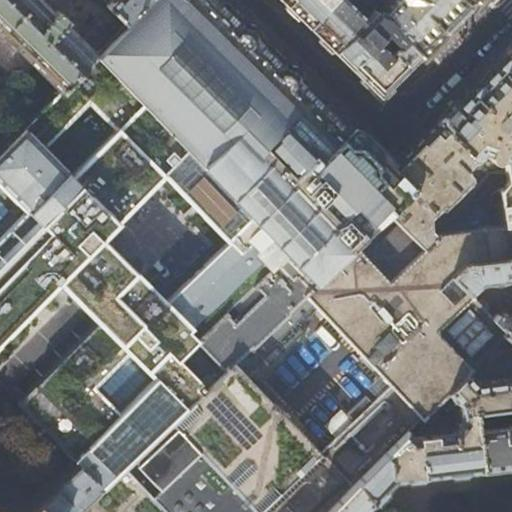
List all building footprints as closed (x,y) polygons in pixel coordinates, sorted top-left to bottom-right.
[(56,11),(52,14),(38,0),(0,0),(0,32),(59,92),(93,56),(125,23),(108,5),(76,38),(62,23),(64,19),(56,11)] [(393,168),(391,165),(361,136),(324,101),(252,31),(220,0),(148,0),(125,23),(93,56),(283,255),(311,283),(387,212),(414,186),(394,169),(393,168)] [(112,0),(108,5),(125,23),(148,0),(112,0)] [(279,0),(292,12),(308,28),(335,0),(279,0)] [(373,10),(364,20),(343,0),(335,0),(308,28),(378,95),(397,76),(419,54),(378,14),(373,10)] [(472,0),(392,0),(378,14),(419,54),(472,0)] [(511,46),(469,90),(437,123),(474,159),(481,153),(483,153),(488,157),(489,161),(495,162),(501,159),(504,162),(505,171),(511,169),(511,46)] [(99,484),(202,387),(177,363),(175,359),(283,255),(93,56),(59,92),(0,151),(0,336),(26,310),(61,276),(64,280),(61,284),(99,322),(86,335),(54,368),(61,375),(53,385),(44,378),(33,389),(28,394),(19,404),(79,464),(99,484)] [(474,159),(437,123),(415,145),(393,168),(394,169),(414,186),(387,212),(422,247),(437,233),(430,225),(426,224),(425,219),(430,217),(443,203),(435,196),(435,193),(440,188),(451,198),(453,198),(469,182),(469,175),(465,169),(474,159)] [(422,247),(450,273),(452,270),(460,263),(511,256),(511,169),(505,171),(506,180),(498,190),(502,222),(438,231),(437,233),(422,247)] [(301,294),(316,310),(390,389),(419,420),(429,409),(445,393),(465,373),(481,355),(493,344),(501,336),(506,330),(494,317),(468,293),(452,277),(450,273),(422,247),(387,212),(311,283),(301,294)] [(301,294),(311,283),(283,255),(175,359),(177,363),(202,387),(231,360),(245,377),(276,348),(282,354),(304,333),(298,327),(316,310),(301,294)] [(511,256),(460,263),(452,270),(450,273),(452,277),(468,293),(479,283),(511,278),(511,311),(497,313),(494,317),(506,330),(511,329),(511,256)] [(511,329),(506,330),(501,336),(511,345),(511,376),(474,382),(465,373),(445,393),(457,406),(459,414),(472,412),(488,410),(511,406),(511,329)] [(500,352),(493,344),(481,355),(489,363),(500,352)] [(282,410),(276,404),(261,387),(259,386),(256,389),(245,377),(231,360),(202,387),(99,484),(70,511),(249,511),(315,451),(279,413),(282,410)] [(36,370),(30,371),(22,380),(16,381),(15,384),(16,389),(19,391),(24,390),(28,394),(33,389),(39,383),(35,379),(39,374),(36,370)] [(354,424),(319,456),(339,477),(346,471),(357,481),(407,432),(419,420),(390,389),(372,405),(367,400),(348,417),(354,424)] [(429,426),(439,417),(429,409),(419,420),(425,427),(429,426)] [(489,419),(488,410),(472,412),(473,422),(489,419)] [(415,438),(407,432),(357,481),(373,503),(374,504),(393,481),(435,476),(479,470),(475,430),(473,422),(472,412),(459,414),(460,421),(454,424),(452,430),(453,432),(452,433),(415,438)] [(511,424),(475,430),(479,470),(511,465),(511,424)] [(315,451),(249,511),(327,511),(357,481),(346,471),(339,477),(319,456),(315,451)] [(29,511),(28,511),(8,511),(0,508),(0,511),(70,511),(99,484),(79,464),(78,464),(29,511)] [(363,511),(373,503),(357,481),(327,511),(363,511)]
